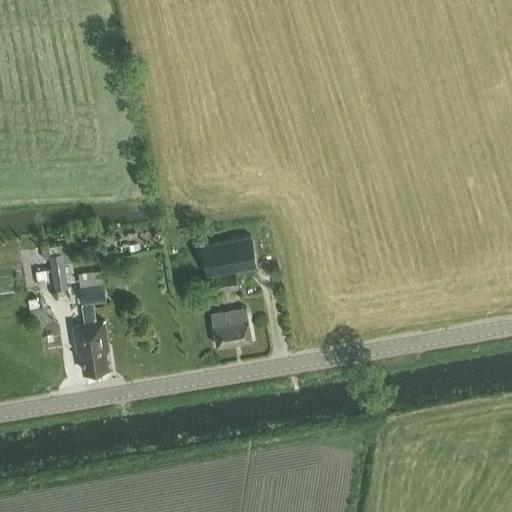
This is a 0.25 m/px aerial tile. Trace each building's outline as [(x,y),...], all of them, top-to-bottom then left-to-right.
[(250,235),(201,243),(206,273),(255,265),(250,235)] [(67,287),(63,262),(70,261),(67,242),(48,245),(54,289),(67,287)] [(234,273),(234,271),(212,275),(212,277),(215,293),(237,289),(234,273)] [(84,322),(73,323),(77,350),(79,350),(82,370),(107,366),(104,345),(107,344),(103,319),(96,320),(93,301),(106,300),(104,282),(79,286),(81,303),(84,322)] [(216,345),(250,340),(245,308),(211,314),(216,345)]
